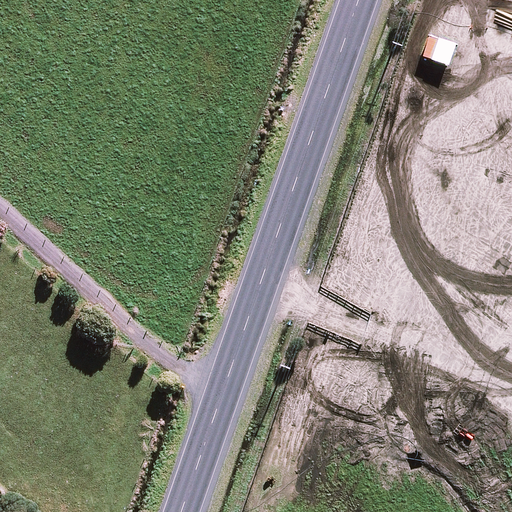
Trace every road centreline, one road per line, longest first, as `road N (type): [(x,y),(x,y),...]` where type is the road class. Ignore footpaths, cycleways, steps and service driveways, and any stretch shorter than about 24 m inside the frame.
road 1 (tertiary): [(356,0),(181,511)]
road 2 (track): [(218,404),(0,225)]
